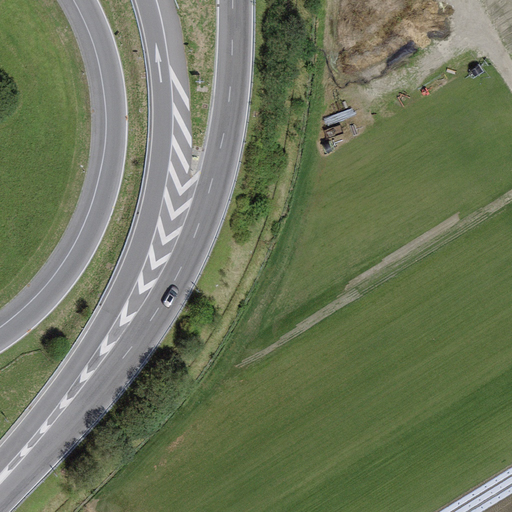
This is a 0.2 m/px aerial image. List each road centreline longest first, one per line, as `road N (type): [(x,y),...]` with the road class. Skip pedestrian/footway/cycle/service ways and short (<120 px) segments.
road 1 (motorway): [(0,488),(122,354),(181,260),(219,139),(229,0)]
road 2 (motorway): [(0,468),(93,340),(139,248),(162,126),(145,0)]
road 3 (motorway): [(80,0),(101,45),(112,99),(104,189),(52,290),(0,337)]
